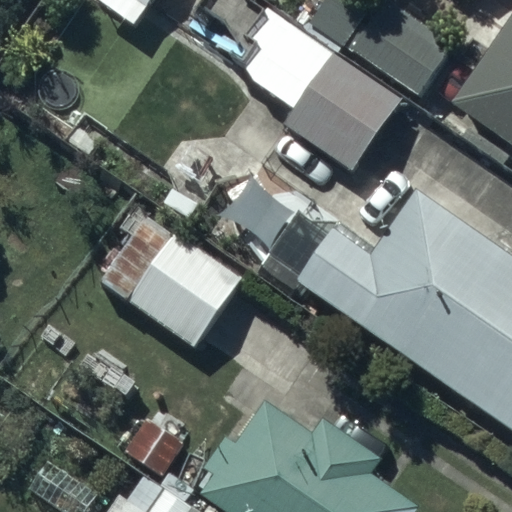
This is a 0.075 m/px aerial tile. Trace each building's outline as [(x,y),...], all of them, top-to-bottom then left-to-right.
[(166,0),(112,0),(108,7),(146,31),(166,0)] [(416,104),(274,8),(269,16),(245,0),(214,0),(192,33),(251,73),(247,80),(302,117),(294,128),(366,177),(416,104)] [(343,0),(321,33),(413,93),(437,55),(423,45),(429,36),(391,11),(382,25),(344,0),(343,0)] [(511,40),(464,113),(511,145),(511,40)] [(228,184),(198,231),(259,269),(296,211),(254,184),(246,196),(228,184)] [(348,231),(310,288),(511,424),(511,257),(423,197),(384,255),(348,231)] [(254,289),(185,239),(138,305),(207,355),(254,289)] [(219,470),(231,478),(213,504),(225,511),(432,511),(385,479),(392,468),(355,443),(348,453),(279,408),(249,451),(238,443),(219,470)] [(165,409),(133,456),(170,480),(201,433),(165,409)] [(36,494),(48,502),(65,511),(101,511),(112,493),(56,460),(36,494)] [(197,511),(152,481),(150,480),(133,506),(128,502),(121,511),(197,511)]
